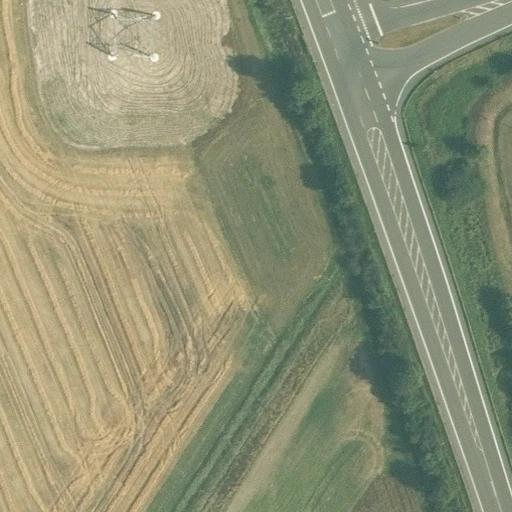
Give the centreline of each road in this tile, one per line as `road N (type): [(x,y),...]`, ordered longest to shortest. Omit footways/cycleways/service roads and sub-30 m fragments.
road 1 (secondary): [(345,52),(498,511)]
road 2 (secondary): [(345,52),(503,0)]
